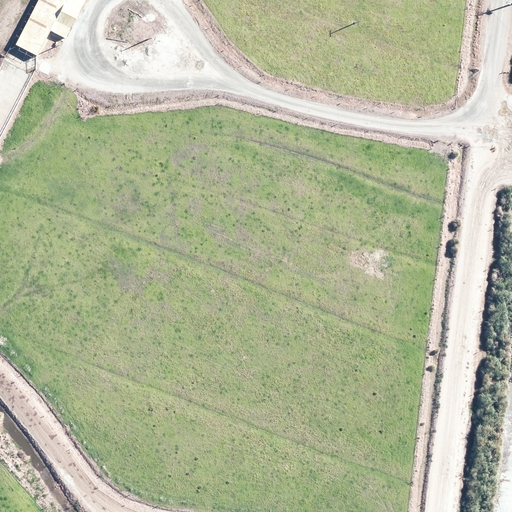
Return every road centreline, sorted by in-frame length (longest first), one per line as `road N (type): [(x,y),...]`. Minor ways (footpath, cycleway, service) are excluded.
road 1 (residential): [(440,511),(487,127)]
road 2 (track): [(211,74),(253,93),(387,122),(511,124)]
road 3 (track): [(114,0),(79,66),(114,76),(211,74)]
road 4 (residential): [(503,0),(487,127)]
